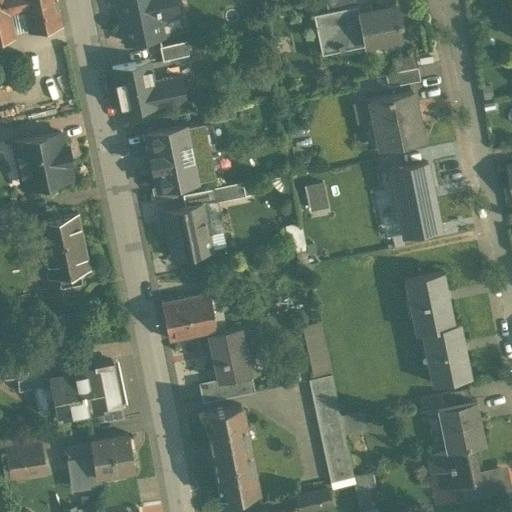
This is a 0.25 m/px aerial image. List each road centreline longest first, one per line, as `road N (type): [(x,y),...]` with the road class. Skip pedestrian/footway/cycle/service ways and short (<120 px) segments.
road 1 (residential): [(182,511),(82,0)]
road 2 (residential): [(443,0),(507,304)]
